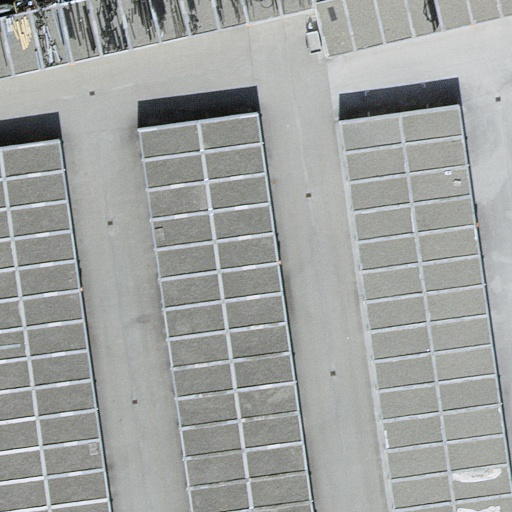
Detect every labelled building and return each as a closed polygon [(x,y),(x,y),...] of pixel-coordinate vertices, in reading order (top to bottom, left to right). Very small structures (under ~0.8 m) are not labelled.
[(466,0),(318,0),(328,42),(469,10),(466,0)] [(32,4),(0,7),(0,63),(39,59),(32,4)] [(511,511),(511,497),(463,91),(342,106),(391,511),(511,511)] [(312,511),(259,99),(140,115),(191,511),(312,511)] [(111,511),(62,127),(0,134),(0,511),(111,511)]
